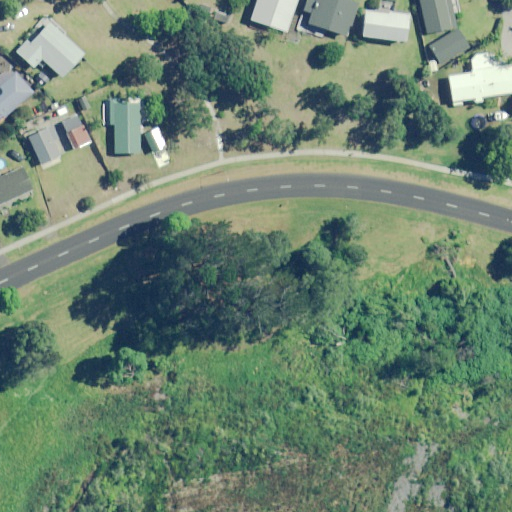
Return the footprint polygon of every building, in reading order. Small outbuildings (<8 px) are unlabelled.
[(272,18),(276,0),(248,0),(248,3),(251,4),(250,6),(248,13),(272,18)] [(348,0),(314,0),(306,23),(343,37),(354,8),(348,0)] [(456,0),(418,0),(427,34),(454,28),(453,23),(462,21),(456,0)] [(362,10),(358,42),(365,42),(365,38),(403,43),(407,15),(392,13),(393,3),(380,1),(378,12),(362,10)] [(228,16),(199,8),(197,16),(225,24),(228,16)] [(80,55),(46,24),(28,43),(26,41),(15,53),(31,68),(40,58),(60,77),(80,55)] [(467,50),(455,30),(429,45),(440,65),(467,50)] [(433,57),(425,59),(428,73),(437,71),(433,57)] [(511,93),(511,67),(500,69),(499,67),(469,71),(469,74),(446,77),(449,102),(472,99),(472,104),(480,103),(479,98),(511,93)] [(0,121),(31,93),(12,72),(0,83),(0,121)] [(138,104),(108,103),(108,106),(107,126),(112,126),(112,154),(137,154),(138,104)] [(56,151),(48,134),(32,142),(40,159),(56,151)] [(0,204),(30,191),(20,169),(0,178),(0,204)]
